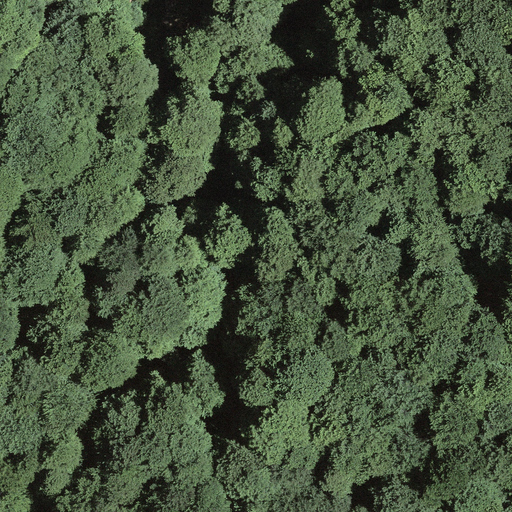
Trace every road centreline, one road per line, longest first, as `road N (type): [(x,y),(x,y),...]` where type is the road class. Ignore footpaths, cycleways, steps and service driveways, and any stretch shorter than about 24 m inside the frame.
road 1 (track): [(0,416),(52,342),(135,289),(143,154),(175,0)]
road 2 (track): [(269,0),(312,31),(362,109),(425,158),(511,199)]
